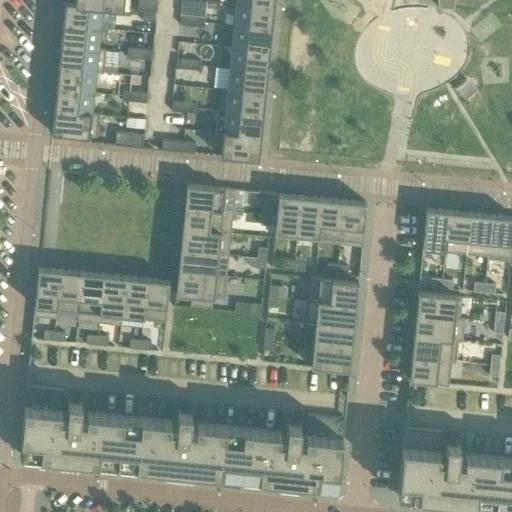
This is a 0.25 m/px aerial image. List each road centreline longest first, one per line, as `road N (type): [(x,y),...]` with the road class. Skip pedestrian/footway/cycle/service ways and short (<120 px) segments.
road 1 (residential): [(0,477),(49,0)]
road 2 (residential): [(355,511),(388,187)]
road 3 (residential): [(317,511),(0,478)]
